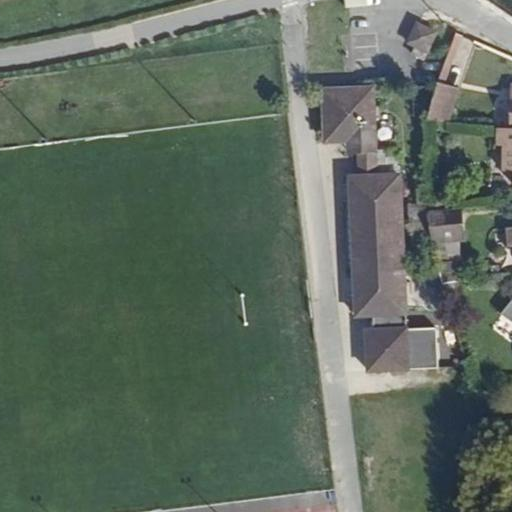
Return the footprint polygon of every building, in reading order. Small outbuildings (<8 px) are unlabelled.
[(424,60),(440,31),(420,20),(408,42),(416,46),(413,54),(424,60)] [(457,85),(475,39),(459,32),(440,81),(457,85)] [(452,121),(462,86),(457,85),(440,81),(429,119),(452,121)] [(413,368),(403,174),(392,174),(391,148),(378,148),(377,86),(326,88),(327,141),(343,142),(352,141),(352,154),(360,154),(377,153),(378,176),(361,176),(352,177),(359,316),(373,315),(374,329),(369,330),(370,372),(413,368)] [(511,126),(499,126),(499,146),(506,146),(505,171),(511,171),(511,126)] [(352,154),(352,141),(343,142),(344,154),(352,154)] [(378,176),(377,153),(360,154),(361,176),(378,176)] [(466,228),(464,207),(429,210),(434,243),(446,242),(444,230),(466,228)] [(463,260),(462,239),(467,238),(466,228),(444,230),(446,242),(434,243),(441,262),(458,261),(463,260)] [(462,282),(458,261),(441,262),(443,283),(462,282)] [(464,303),(462,282),(443,283),(452,305),(464,303)] [(511,298),(501,317),(511,321),(511,298)]
